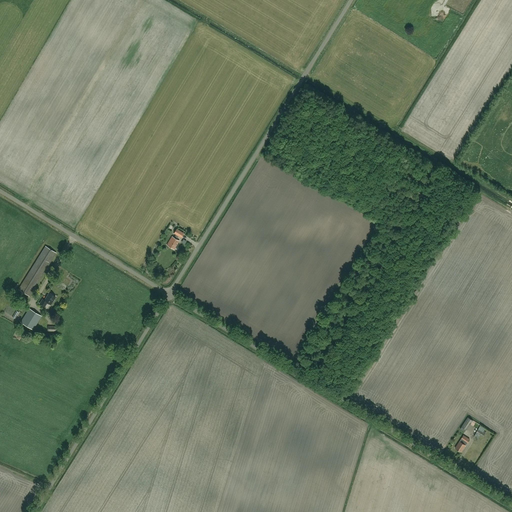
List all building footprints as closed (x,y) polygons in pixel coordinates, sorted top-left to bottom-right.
[(181,237),(184,233),(176,228),(174,233),(176,234),(174,238),(172,236),(167,245),(174,249),(179,241),(176,239),(178,236),(181,237)] [(29,296),(56,253),(45,246),(18,289),(29,296)] [(51,304),(55,296),(49,293),(44,300),(43,299),(40,304),(44,307),(47,302),(51,304)] [(22,311),(25,305),(16,300),(13,305),(22,311)] [(33,330),(41,316),(29,308),(21,322),(33,330)] [(465,432),(466,430),(467,430),(473,420),(468,417),(460,429),(465,432)] [(486,432),(484,431),(485,429),(480,426),(476,432),(483,437),(486,432)] [(461,452),(466,445),(467,442),(469,439),(463,435),(461,439),(462,439),(460,441),(455,448),(461,452)]
